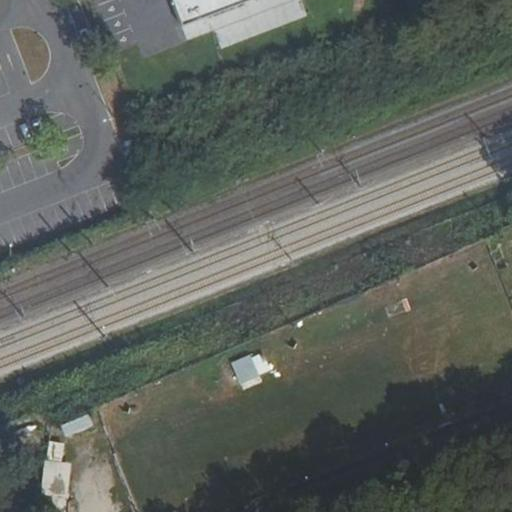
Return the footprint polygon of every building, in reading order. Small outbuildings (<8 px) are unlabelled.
[(186,0),(195,23),(250,0),(186,0)] [(236,359),(241,381),(274,373),(269,352),(236,359)] [(71,435),(99,426),(95,414),(67,423),(71,435)] [(67,461),(69,441),(52,440),(47,496),(70,498),(74,462),(67,461)] [(19,511),(19,506),(16,502),(12,497),(8,493),(2,490),(0,489),(0,511),(19,511)]
